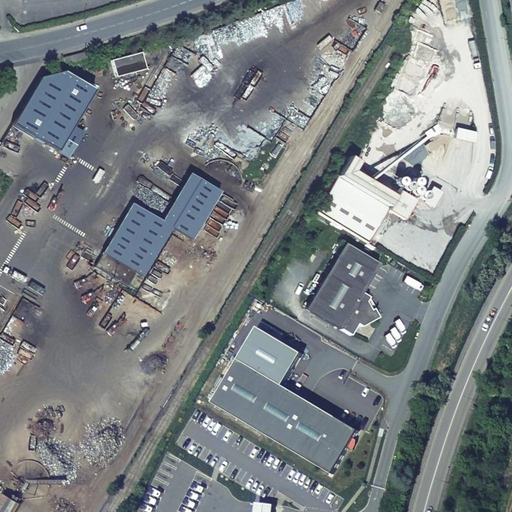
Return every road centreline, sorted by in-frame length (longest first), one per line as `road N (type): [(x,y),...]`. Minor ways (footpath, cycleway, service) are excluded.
road 1 (residential): [(405,389),(447,282),(511,167)]
road 2 (secondary): [(511,288),(481,344),(424,511)]
road 3 (tertiary): [(175,0),(0,54)]
road 4 (residential): [(511,150),(489,0)]
